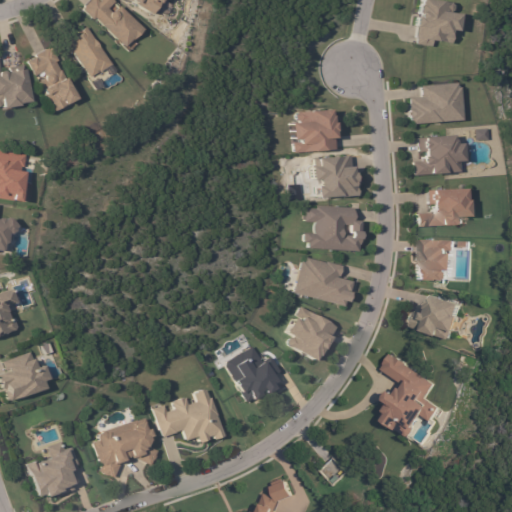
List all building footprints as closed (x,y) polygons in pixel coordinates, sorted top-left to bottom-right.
[(112,3),(106,9),(109,13),(111,13),(117,7),(140,30),(128,41),(120,48),(98,25),(99,24),(93,18),(90,20),(81,10),(82,9),(81,8),(89,0),(109,0),(112,3)] [(155,0),(157,1),(148,15),(132,4),(131,5),(126,1),(127,0),(155,0)] [(417,0),(411,44),(428,47),(429,40),(449,43),(453,13),(448,13),(450,3),(429,0),(417,0)] [(85,78),(108,65),(85,27),(62,40),(85,78)] [(68,99),(69,100),(63,103),(63,105),(48,113),(40,97),(38,97),(35,91),(37,90),(34,84),(39,81),(39,79),(36,75),(31,78),(23,62),(33,57),(32,56),(48,47),(55,61),(53,63),(61,79),(58,81),(61,87),(62,87),(68,99)] [(0,70),(2,72),(20,69),(26,101),(13,103),(14,105),(0,106),(0,70)] [(457,121),(456,83),(417,85),(418,97),(405,98),(407,124),(457,121)] [(330,150),(328,110),(294,111),(294,122),(288,123),(290,152),(330,150)] [(0,198),(15,201),(22,154),(0,150),(0,198)] [(351,196),(349,156),(313,157),(314,166),(307,166),(308,180),(313,180),(314,198),(351,196)] [(415,227),(463,226),(462,189),(429,189),(429,212),(414,212),(415,227)] [(355,251),(356,221),(349,220),(349,208),(302,206),(302,222),(311,222),(311,233),(303,233),(302,249),(355,251)] [(0,220),(3,218),(6,219),(11,227),(11,230),(9,230),(9,232),(5,235),(2,234),(0,243),(0,220)] [(413,280),(445,281),(446,271),(452,271),(452,251),(453,251),(453,241),(414,240),(413,280)] [(342,306),(348,281),(335,278),(338,265),(300,256),(291,294),(342,306)] [(9,299),(10,305),(0,308),(5,322),(8,321),(10,323),(12,328),(12,330),(0,334),(0,292),(3,300),(8,298),(9,299)] [(403,326),(451,341),(462,305),(428,294),(421,315),(407,311),(403,326)] [(313,361),(332,325),(296,307),(283,333),(288,336),(283,345),(313,361)] [(269,375),(275,372),(267,356),(256,361),(249,347),(221,361),(242,404),(275,387),(269,375)] [(41,390),(38,380),(43,379),(40,365),(32,367),(28,353),(0,360),(3,372),(0,373),(0,394),(2,400),(41,390)] [(389,354),(382,364),(383,364),(380,369),(403,384),(401,388),(398,387),(394,394),(390,390),(387,391),(386,392),(385,393),(385,394),(384,395),(384,397),(384,400),(387,402),(382,410),(383,411),(379,418),(394,429),(395,428),(406,436),(408,435),(409,434),(410,433),(411,431),(412,430),(413,428),(413,427),(413,425),(421,414),(430,421),(438,407),(424,398),(433,383),(404,364),(405,363),(395,356),(394,357),(389,354)] [(211,409),(213,416),(212,417),(220,438),(210,442),(208,437),(202,439),(203,442),(194,445),(192,439),(183,442),(179,431),(160,438),(150,410),(162,405),(164,412),(172,410),(169,402),(183,398),(185,405),(193,403),(191,395),(203,391),(205,399),(207,399),(211,409)] [(145,466),(132,460),(126,462),(125,460),(121,462),(118,467),(112,479),(97,473),(100,467),(96,465),(89,445),(96,443),(95,440),(96,436),(135,422),(136,423),(141,420),(146,434),(144,435),(147,444),(143,447),(155,453),(147,467),(145,466)] [(75,469),(68,447),(60,449),(58,442),(43,447),(46,457),(23,465),(33,498),(54,492),(55,495),(71,490),(65,473),(75,469)] [(335,477),(338,480),(332,486),(329,483),(335,477)] [(274,511),(279,503),(293,496),(284,478),(275,482),(268,496),(265,494),(256,511),(274,511)]
